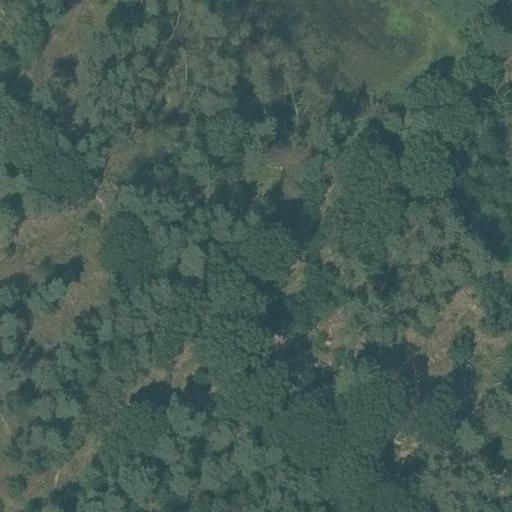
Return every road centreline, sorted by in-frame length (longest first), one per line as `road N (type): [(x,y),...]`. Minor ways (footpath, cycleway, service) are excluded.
road 1 (track): [(20,511),(124,430),(249,310)]
road 2 (track): [(0,95),(204,309)]
road 3 (track): [(204,309),(231,324),(409,511)]
road 4 (track): [(511,339),(351,451)]
